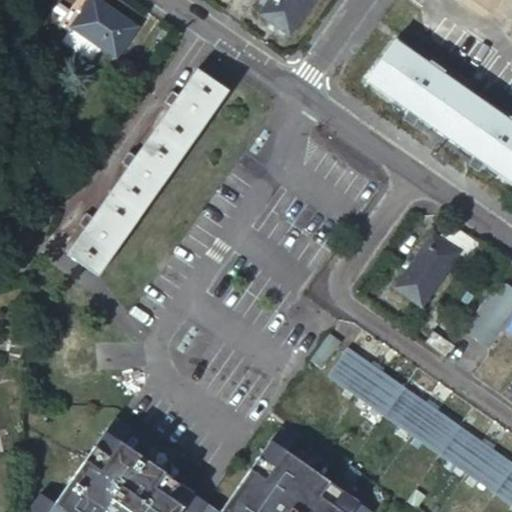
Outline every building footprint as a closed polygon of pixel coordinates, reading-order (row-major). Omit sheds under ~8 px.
[(100,0),(86,0),(71,24),(117,56),(138,26),(100,0)] [(265,0),(258,11),(289,32),(311,0),(265,0)] [(404,31),(377,70),(511,167),(511,110),(449,64),(452,60),(440,51),(437,55),(404,31)] [(99,276),(227,91),(198,69),(180,95),(173,90),(165,101),(172,106),(137,156),(130,151),(123,163),(129,167),(95,217),(88,213),(80,224),(87,228),(68,255),(99,276)] [(65,119),(53,138),(66,148),(74,136),(79,129),(65,119)] [(94,128),(83,142),(83,143),(80,149),(90,156),(105,135),(94,128)] [(83,143),(83,142),(74,136),(66,148),(86,162),(90,156),(80,149),(83,143)] [(444,222),(434,236),(460,254),(470,240),(444,222)] [(432,235),(393,291),(420,310),(425,302),(460,254),(434,236),(432,235)] [(511,287),(499,279),(465,327),(490,344),(511,312),(511,287)] [(420,310),(408,327),(447,353),(464,329),(425,302),(420,310)] [(331,329),(312,355),(325,365),(344,338),(331,329)] [(359,389),(361,387),(378,362),(350,343),(334,368),(332,370),(359,389)] [(407,382),(378,362),(361,387),(359,389),(388,410),(390,407),(407,382)] [(435,402),(407,382),(390,407),(388,410),(416,429),(418,426),(435,402)] [(464,421),(435,402),(418,426),(416,429),(445,449),(447,446),(464,421)] [(118,416),(98,444),(116,458),(140,476),(170,498),(183,506),(183,505),(193,490),(122,439),(132,425),(118,416)] [(492,440),(464,421),(447,446),(445,449),(473,468),(474,465),(492,440)] [(281,424),(264,447),(275,453),(311,473),(328,482),(343,488),(286,448),(296,434),(281,424)] [(500,487),(502,484),(511,470),(511,454),(492,440),(474,465),(473,468),(500,487)] [(98,444),(58,502),(43,493),(33,506),(41,511),(178,511),(183,506),(170,498),(140,476),(116,458),(98,444)] [(264,447),(220,510),(207,500),(197,511),(370,511),(372,509),(343,488),(328,482),(311,473),(275,453),(264,447)] [(511,470),(502,484),(500,487),(511,495),(511,470)] [(193,490),(183,505),(193,511),(197,511),(207,500),(193,490)]
